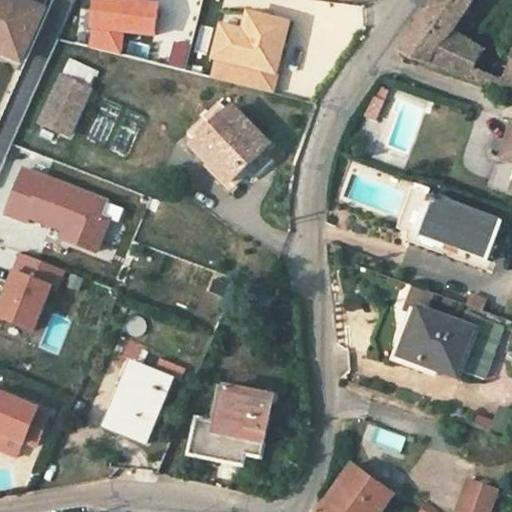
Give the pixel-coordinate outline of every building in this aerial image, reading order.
[(18,0),(0,0),(0,51),(22,62),(45,11),(18,0)] [(159,6),(115,0),(97,0),(91,49),(120,57),(124,32),(155,36),(159,6)] [(410,57),(428,63),(451,32),(475,0),(436,0),(400,49),(404,53),(404,55),(408,58),(410,57)] [(222,10),(218,25),(223,26),(244,32),(249,13),(222,10)] [(289,23),(249,13),(244,32),(223,26),(215,58),(218,59),(278,74),(278,72),(275,71),(279,56),(282,56),(282,54),(281,54),(289,23)] [(210,56),(215,58),(223,26),(218,25),(210,56)] [(451,32),(428,63),(446,69),(465,41),(451,32)] [(482,54),(465,41),(446,69),(472,79),(482,54)] [(511,65),(511,62),(482,54),(472,79),(504,90),(511,65)] [(278,74),(218,59),(214,79),(273,93),(278,74)] [(64,79),(91,91),(97,78),(70,66),(64,79)] [(91,91),(64,79),(43,124),(70,137),(91,91)] [(200,144),(232,113),(221,103),(189,133),(200,144)] [(196,148),(231,183),(270,146),(235,110),(232,113),(200,144),(196,148)] [(511,133),(503,159),(511,162),(511,133)] [(74,236),(71,244),(97,254),(109,221),(101,218),(107,204),(24,172),(7,216),(16,219),(18,214),(66,233),(74,236)] [(419,235),(432,200),(423,196),(409,232),(419,235)] [(432,200),(419,235),(489,261),(503,223),(433,197),(432,200)] [(101,218),(109,221),(119,225),(125,211),(107,204),(101,218)] [(74,236),(66,233),(63,241),(71,244),(74,236)] [(0,318),(35,332),(52,290),(57,292),(65,272),(23,255),(11,284),(0,313),(0,318)] [(210,292),(229,299),(235,284),(215,277),(210,292)] [(468,307),(482,313),(486,301),(472,296),(468,307)] [(480,320),(475,332),(419,311),(402,357),(459,378),(461,371),(473,339),(496,347),(503,329),(480,320)] [(126,332),(142,335),(145,319),(130,315),(126,332)] [(126,339),(100,329),(96,341),(114,349),(116,345),(123,348),(126,339)] [(484,379),(496,347),(473,339),(461,371),(484,379)] [(156,373),(140,367),(125,403),(118,400),(107,427),(147,444),(174,381),(180,383),(186,371),(161,361),(156,373)] [(133,364),(118,400),(125,403),(140,367),(133,364)] [(220,386),(212,424),(220,426),(228,388),(220,386)] [(220,426),(212,424),(199,421),(192,457),(244,469),(247,457),(262,460),(273,409),(265,407),(268,397),(228,388),(220,426)] [(0,434),(23,444),(26,445),(40,411),(0,395),(0,434)] [(374,442),(402,452),(408,438),(380,427),(374,442)] [(23,444),(0,434),(0,450),(18,457),(23,444)] [(383,511),(394,496),(352,466),(319,511),(383,511)] [(491,511),(499,491),(471,481),(459,511),(491,511)]
